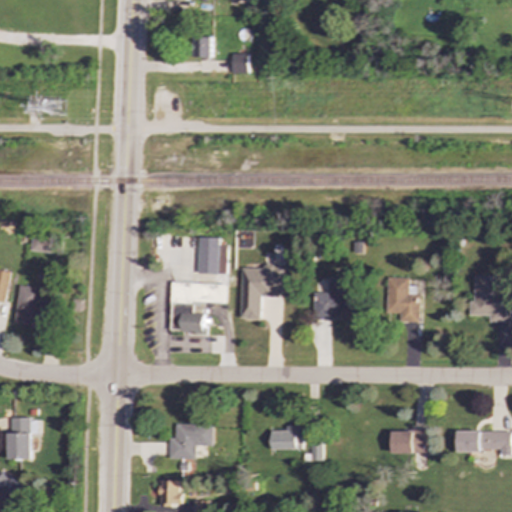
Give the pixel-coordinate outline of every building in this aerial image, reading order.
[(213,37),(193,36),(193,57),(213,57),(213,37)] [(232,74),(249,73),(248,53),(232,54),(232,74)] [(62,253),(63,237),(32,235),(31,252),(62,253)] [(198,273),(227,274),(227,245),(220,245),(220,238),(199,237),(198,273)] [(284,266),(265,265),(265,269),(243,268),(242,319),(261,320),(262,295),(284,295),(284,266)] [(0,302),(5,303),(11,272),(0,269),(0,302)] [(496,276),(474,276),(474,302),(470,302),(470,315),(490,315),(490,322),(510,322),(511,294),(495,294),(496,276)] [(313,319),(338,320),(338,316),(348,316),(350,278),(328,277),(328,293),(314,292),(313,319)] [(388,277),(386,313),(400,314),(400,321),(418,322),(419,294),(409,294),(409,278),(388,277)] [(227,284),(173,283),(172,332),(205,332),(206,313),(195,313),(195,302),(227,303),(227,284)] [(15,323),(37,325),(37,322),(51,323),(53,304),(40,302),(41,288),(20,286),(15,323)] [(9,460),(32,459),(32,417),(12,417),(12,432),(8,432),(9,460)] [(213,446),(214,425),(176,424),(176,438),(170,438),(170,458),(196,459),(196,445),(213,446)] [(272,449),(304,449),(304,426),(286,426),(286,430),(272,430),(272,449)] [(393,453),(428,453),(428,430),(393,430),(393,453)] [(458,451),(502,450),(502,455),(511,455),(511,431),(458,431),(458,451)] [(323,460),(323,443),(311,443),(311,460),(323,460)] [(0,479),(0,511),(7,511),(24,485),(4,473),(0,479)] [(179,480),(158,480),(158,505),(183,505),(183,493),(179,493),(179,480)] [(195,511),(209,511),(209,500),(195,501),(195,511)]
